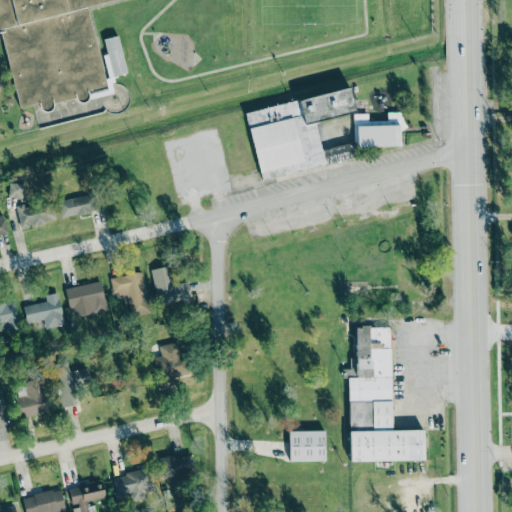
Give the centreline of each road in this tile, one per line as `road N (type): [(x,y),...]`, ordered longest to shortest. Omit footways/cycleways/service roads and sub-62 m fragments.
road 1 (secondary): [(479,511),(468,0)]
road 2 (residential): [(0,264),(472,152)]
road 3 (residential): [(223,511),(221,212)]
road 4 (residential): [(0,465),(222,415)]
